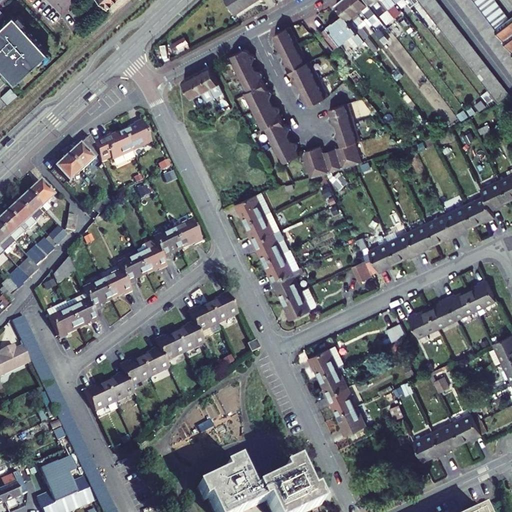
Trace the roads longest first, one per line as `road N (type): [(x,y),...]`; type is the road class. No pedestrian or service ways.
road 1 (residential): [(0,321),(83,227),(78,207),(41,162),(149,88)]
road 2 (residential): [(275,350),(499,246)]
road 3 (residential): [(227,250),(63,376)]
road 4 (residential): [(227,250),(149,88)]
road 5 (residential): [(353,511),(275,350)]
road 6 (tertiary): [(0,169),(124,53)]
road 7 (residential): [(63,376),(126,511)]
road 8 (residential): [(149,88),(256,31)]
road 9 (residential): [(511,460),(402,511)]
